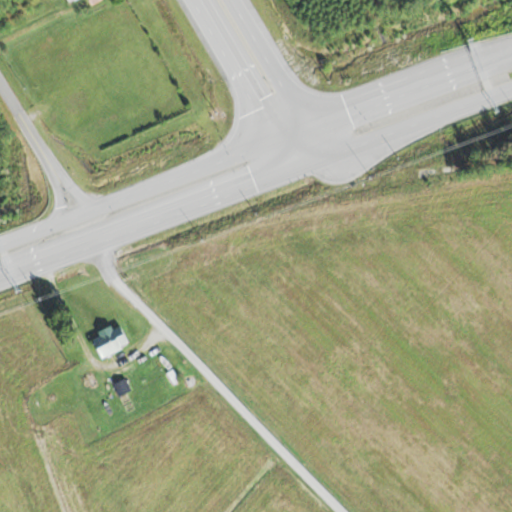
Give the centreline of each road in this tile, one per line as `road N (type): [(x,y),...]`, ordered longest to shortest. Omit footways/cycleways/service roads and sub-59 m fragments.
road 1 (residential): [(349,511),(120,282),(97,243)]
road 2 (primary): [(0,279),(309,163)]
road 3 (primary): [(276,140),(0,244)]
road 4 (primary): [(309,163),(511,86)]
road 5 (primary): [(498,58),(309,129)]
road 6 (motorway): [(194,0),(276,140)]
road 7 (motorway): [(309,129),(233,0)]
